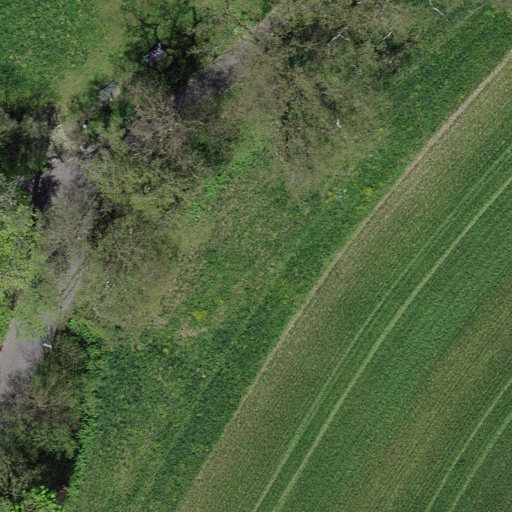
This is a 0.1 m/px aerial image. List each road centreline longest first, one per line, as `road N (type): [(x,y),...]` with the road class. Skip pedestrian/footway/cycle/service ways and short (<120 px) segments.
road 1 (residential): [(81,181),(303,0)]
road 2 (residential): [(81,181),(49,298),(0,419)]
